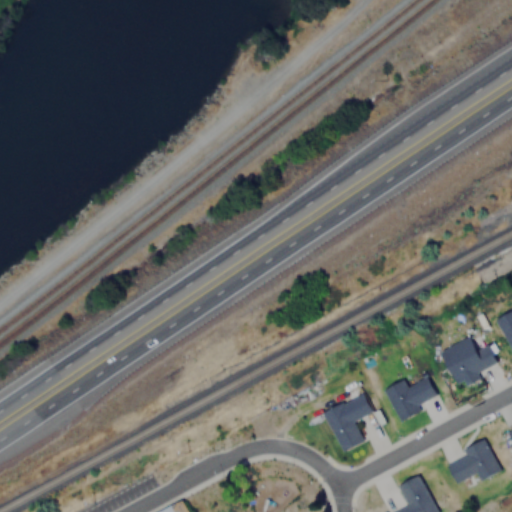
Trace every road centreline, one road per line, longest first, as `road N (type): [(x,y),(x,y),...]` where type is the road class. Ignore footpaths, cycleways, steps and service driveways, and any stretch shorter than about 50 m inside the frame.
road 1 (motorway): [(511,60),(0,406)]
road 2 (motorway): [(0,440),(511,103)]
road 3 (residential): [(511,390),(337,486),(305,454),(255,446),(124,511)]
